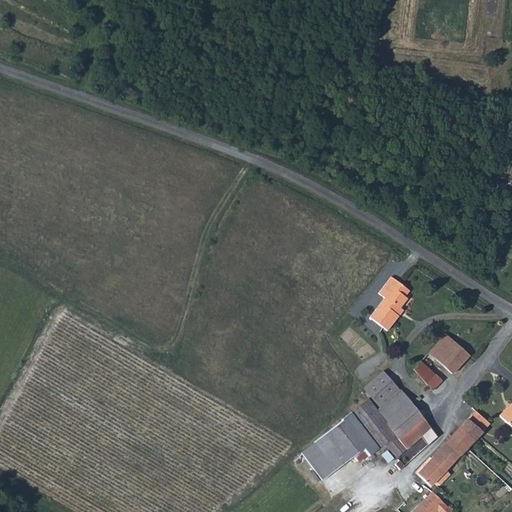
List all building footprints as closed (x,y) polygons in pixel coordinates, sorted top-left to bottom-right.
[(396,314),(400,308),(407,299),(404,297),(397,291),(401,285),(391,277),(378,294),(384,299),(370,319),(388,332),(400,317),(396,314)] [(397,291),(404,297),(408,290),(401,285),(397,291)] [(450,372),(467,355),(445,333),(427,350),(442,364),(450,372)] [(411,366),(413,368),(440,394),(447,387),(433,372),(442,364),(427,350),(411,366)] [(366,397),(374,409),(390,395),(385,389),(393,382),(379,363),(355,381),(366,397)] [(394,382),(393,382),(385,389),(390,395),(374,409),(379,416),(385,423),(410,401),(394,382)] [(369,425),(379,416),(374,409),(365,397),(339,419),(340,420),(312,441),(334,469),(362,447),(367,454),(383,441),(369,425)] [(397,438),(421,416),(410,401),(385,423),(397,438)] [(511,407),(509,411),(506,408),(497,416),(511,431),(511,407)] [(472,441),(487,425),(473,411),(458,427),(472,441)] [(403,446),(397,438),(385,423),(379,416),(369,425),(383,441),(393,454),(403,446)] [(411,457),(435,435),(421,416),(397,438),(403,446),(411,457)] [(432,482),(443,470),(465,448),(472,441),(458,427),(414,473),(428,486),(432,482)] [(390,478),(401,470),(390,456),(385,451),(378,456),(376,455),(374,457),(374,458),(390,478)] [(448,475),(443,470),(432,482),(437,486),(448,475)] [(430,492),(409,511),(433,511),(442,504),(430,492)]
